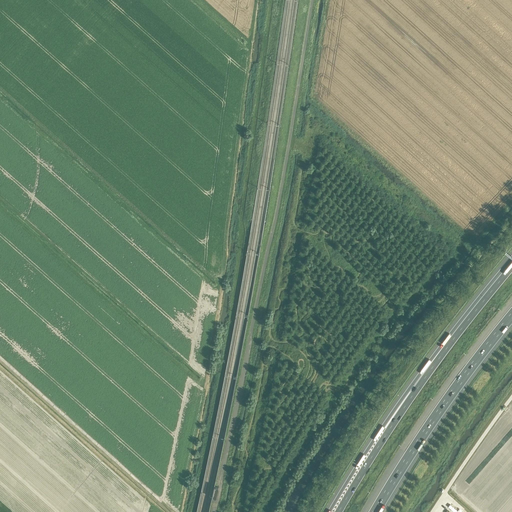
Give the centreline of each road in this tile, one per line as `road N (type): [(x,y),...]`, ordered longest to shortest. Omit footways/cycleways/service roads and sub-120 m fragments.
road 1 (track): [(302,511),(402,352),(511,221)]
road 2 (motorway): [(511,262),(429,360),(329,511)]
road 3 (motorway): [(511,264),(399,414),(338,511)]
road 4 (motorway): [(374,511),(511,315)]
road 5 (track): [(511,397),(432,511)]
